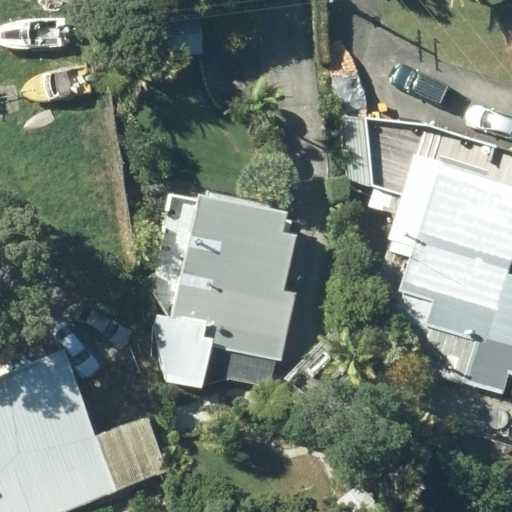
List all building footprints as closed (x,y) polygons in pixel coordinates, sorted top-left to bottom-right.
[(138,67),(203,59),(197,18),(133,27),(138,67)] [(511,99),(450,72),(434,109),(511,143),(511,99)] [(409,265),(394,321),(487,350),(511,273),(511,192),(416,166),(388,261),(409,265)] [(171,199),(141,351),(168,358),(164,384),(198,391),(202,380),(269,395),(276,367),(282,370),(297,303),(286,300),(298,249),(285,246),(289,226),(171,199)] [(511,294),(494,353),(511,357),(511,294)] [(327,344),(284,382),(343,448),(387,409),(327,344)] [(0,511),(81,511),(115,500),(68,366),(0,387),(0,511)]
